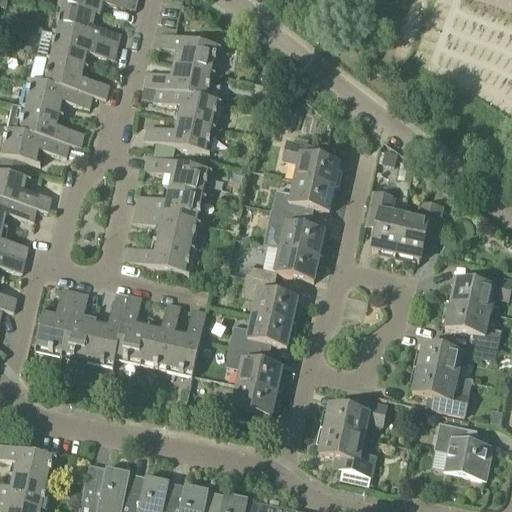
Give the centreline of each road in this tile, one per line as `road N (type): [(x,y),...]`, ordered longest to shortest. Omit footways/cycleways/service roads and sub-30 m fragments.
road 1 (residential): [(511,224),(221,0)]
road 2 (residential): [(0,387),(36,423),(216,459),(279,481)]
road 3 (residential): [(307,376),(365,387),(374,339),(400,311),(403,287),(343,274)]
road 4 (residential): [(53,273),(89,146),(126,99)]
road 5 (residential): [(99,281),(126,99)]
road 6 (residential): [(53,273),(41,276),(12,370),(0,384)]
